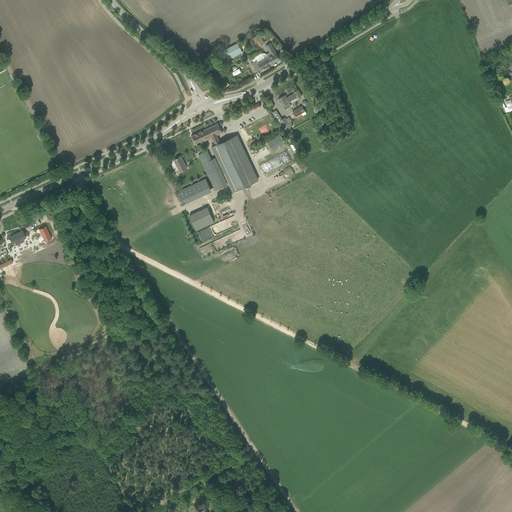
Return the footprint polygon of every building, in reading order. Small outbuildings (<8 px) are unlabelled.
[(258,47),(264,43),(259,34),(252,38),(258,47)] [(270,52),(267,54),(272,64),(276,61),(278,61),(280,59),(276,52),(270,43),(266,46),(270,52)] [(224,51),(228,58),(241,51),(237,44),(224,51)] [(272,64),(267,54),(252,63),(258,72),(272,64)] [(279,98),(278,99),(283,106),(290,102),(290,101),(296,97),(297,98),(301,95),(298,89),(293,92),(294,93),(286,98),(285,95),(281,97),(281,96),(279,98)] [(293,111),(296,117),(301,113),(303,116),(306,114),(305,111),(302,106),(293,111)] [(280,122),(285,130),(293,125),(290,122),(288,123),(285,117),(282,119),(279,114),(275,117),(276,119),(278,123),(280,122)] [(220,142),(217,135),(222,133),(218,123),(191,135),(195,144),(203,140),(204,142),(212,138),(215,145),(220,142)] [(266,142),(271,149),(284,142),(279,134),(266,142)] [(258,181),(236,135),(220,142),(215,145),(212,146),(233,192),(258,181)] [(203,163),(216,190),(228,185),(215,157),(211,159),(207,151),(199,155),(203,163)] [(174,160),(180,172),(187,168),(181,156),(174,160)] [(211,192),(205,178),(178,191),(184,204),(211,192)] [(207,207),(189,214),(195,230),(214,223),(207,207)] [(233,216),(218,222),(222,231),(237,225),(233,216)] [(38,227),(31,230),(37,243),(44,240),(38,227)] [(9,237),(11,241),(14,246),(22,242),(21,240),(26,237),(22,230),(9,237)] [(36,251),(32,242),(25,246),(30,257),(38,253),(37,251),(36,251)]
